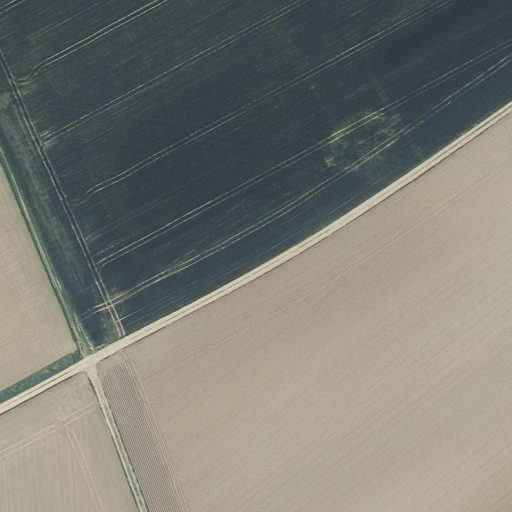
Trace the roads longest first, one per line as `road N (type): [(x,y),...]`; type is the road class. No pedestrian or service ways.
road 1 (track): [(511,111),(412,180),(92,360)]
road 2 (track): [(92,360),(0,152)]
road 3 (track): [(92,360),(144,511)]
